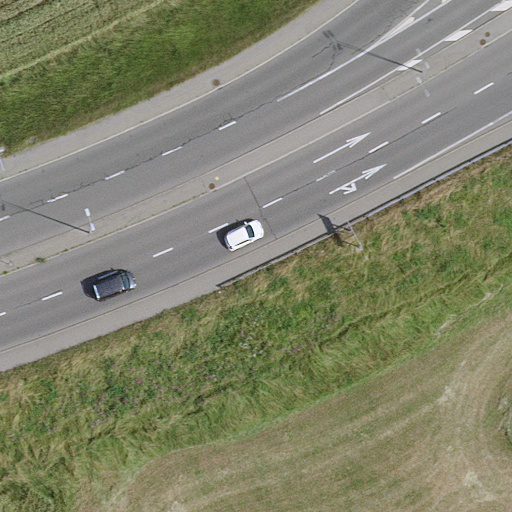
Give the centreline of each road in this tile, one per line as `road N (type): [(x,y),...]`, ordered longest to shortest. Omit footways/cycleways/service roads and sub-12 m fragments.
road 1 (secondary): [(0,314),(273,202),(511,74)]
road 2 (secondary): [(471,0),(297,96),(114,177)]
road 3 (motorway): [(393,0),(271,87),(114,177)]
road 4 (secondary): [(114,177),(0,220)]
